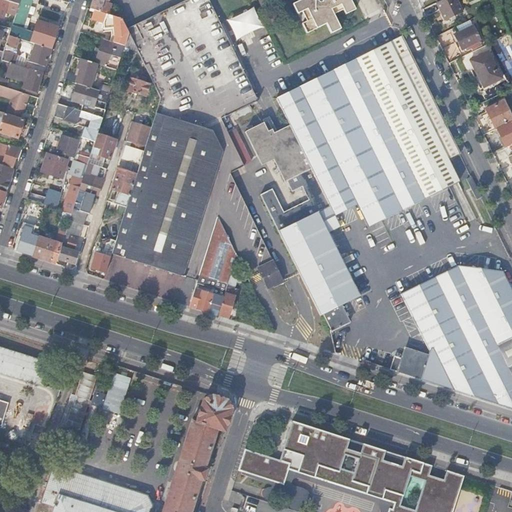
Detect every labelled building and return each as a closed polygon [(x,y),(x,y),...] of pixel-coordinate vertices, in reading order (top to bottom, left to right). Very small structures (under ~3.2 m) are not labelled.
[(3,0),(0,0),(0,17),(3,18),(8,4),(12,6),(11,8),(17,10),(19,5),(9,2),(3,0)] [(36,44),(51,49),(58,28),(41,23),(36,36),(24,32),(33,0),(20,0),(20,2),(19,5),(17,10),(14,21),(13,22),(11,29),(9,36),(19,39),(36,44)] [(95,10),(110,15),(112,4),(108,3),(108,0),(92,0),(90,9),(95,10)] [(222,152),(183,277),(189,279),(197,282),(200,274),(218,217),(237,255),(243,269),(246,275),(259,269),(268,288),(282,281),(230,174),(244,167),(221,119),(255,103),(257,102),(259,101),(209,0),(184,0),(127,29),(129,33),(138,51),(161,98),(157,111),(210,127),(222,152)] [(301,0),(293,4),(298,14),(303,12),(307,10),(312,19),(307,21),(302,24),(307,34),(327,24),(331,34),(341,29),(334,15),(332,10),(342,5),(344,10),(346,15),(357,10),(351,0),(301,0)] [(464,10),(458,0),(439,0),(436,2),(445,19),(464,10)] [(332,10),(334,15),(344,10),(342,5),(332,10)] [(236,38),(263,27),(255,7),(228,18),(236,38)] [(127,29),(125,25),(122,18),(110,15),(95,10),(92,19),(103,22),(104,28),(114,27),(115,36),(113,42),(125,45),(129,33),(127,29)] [(307,10),(303,12),(307,21),(312,19),(307,10)] [(0,25),(11,29),(13,22),(14,21),(3,18),(0,17),(0,25)] [(473,25),(455,34),(462,48),(481,39),(473,25)] [(138,51),(129,33),(125,45),(124,48),(138,51)] [(428,88),(402,35),(276,98),(289,125),(329,207),(318,212),(328,233),(339,227),(334,216),(356,204),(367,227),(457,180),(447,159),(459,153),(428,88)] [(19,39),(9,36),(6,47),(16,50),(19,39)] [(124,48),(125,45),(113,42),(103,39),(95,63),(98,64),(106,66),(111,53),(122,56),(124,48)] [(45,67),(51,49),(36,44),(30,62),(45,67)] [(489,50),(471,59),(478,73),(474,76),(480,88),(502,77),(489,50)] [(4,51),(4,53),(1,60),(9,63),(14,64),(17,55),(4,51)] [(137,57),(126,90),(146,96),(150,83),(144,81),(146,77),(140,75),(139,79),(136,79),(141,64),(137,57)] [(91,88),(98,64),(95,63),(81,59),(78,69),(81,69),(76,83),(77,83),(91,88)] [(117,70),(120,62),(111,59),(109,67),(117,70)] [(14,64),(9,63),(6,73),(24,78),(23,81),(27,82),(28,79),(30,80),(27,89),(36,92),(42,73),(14,64)] [(102,118),(105,110),(94,106),(96,99),(107,103),(110,94),(99,91),(91,88),(77,83),(72,101),(83,104),(81,111),(102,118)] [(99,91),(110,94),(111,88),(101,85),(99,91)] [(0,95),(11,100),(13,102),(11,108),(9,107),(7,114),(20,118),(22,111),(24,112),(26,106),(24,105),(25,102),(27,102),(29,95),(5,88),(0,86),(0,95)] [(489,116),(485,118),(489,126),(493,124),(495,128),(511,119),(511,117),(504,100),(486,109),(489,116)] [(101,122),(102,118),(81,111),(58,104),(54,116),(78,123),(79,119),(89,122),(87,128),(84,127),(81,137),(95,141),(97,133),(101,122)] [(210,127),(157,111),(151,128),(150,132),(144,152),(141,162),(139,167),(133,185),(126,207),(116,241),(112,255),(183,277),(222,152),(210,127)] [(7,114),(0,112),(0,116),(0,117),(3,117),(0,127),(0,132),(18,138),(24,119),(20,118),(7,114)] [(109,125),(101,122),(97,133),(106,136),(109,125)] [(150,132),(151,128),(132,122),(126,140),(132,142),(130,147),(144,152),(150,132)] [(329,207),(289,125),(273,133),(272,130),(269,131),(264,122),(246,131),(259,156),(272,149),(294,191),(303,186),(309,199),(284,212),(272,189),(261,195),(279,232),(318,212),(329,207)] [(245,164),(251,161),(235,128),(228,131),(245,164)] [(106,136),(97,133),(95,141),(91,153),(110,159),(116,139),(106,136)] [(56,156),(68,159),(69,156),(74,158),(79,139),(62,134),(57,151),(53,150),(52,154),(56,156)] [(0,143),(0,164),(2,165),(12,168),(18,149),(0,143)] [(135,160),(141,162),(144,152),(130,147),(125,146),(121,156),(135,160)] [(66,168),(68,159),(56,156),(52,154),(47,153),(42,172),(62,178),(64,172),(66,168)] [(87,165),(88,162),(89,158),(79,154),(76,162),(87,165)] [(101,167),(102,167),(104,160),(90,156),(89,158),(88,162),(101,167)] [(114,179),(133,185),(139,167),(141,162),(135,160),(132,170),(134,171),(133,173),(122,170),(117,169),(114,179)] [(86,169),(87,165),(76,162),(74,161),(70,172),(67,171),(67,173),(66,174),(72,176),(69,184),(71,185),(63,210),(72,213),(79,190),(82,181),(83,177),(84,173),(85,173),(86,169)] [(101,167),(88,162),(87,165),(86,169),(92,171),(98,173),(101,167)] [(0,190),(6,193),(13,169),(12,168),(2,165),(0,164),(0,190)] [(79,190),(92,194),(99,196),(104,179),(84,173),(83,177),(82,181),(79,190)] [(474,183),(471,175),(466,178),(465,177),(458,180),(461,188),(474,183)] [(114,203),(126,207),(133,185),(114,179),(111,190),(117,191),(114,203)] [(59,201),(63,191),(49,188),(46,197),(59,201)] [(70,220),(84,224),(87,213),(86,212),(92,194),(79,190),(72,213),(70,220)] [(43,204),(49,206),(57,209),(59,201),(46,197),(43,204)] [(318,212),(279,232),(320,317),(324,315),(341,306),(360,297),(328,233),(318,212)] [(218,217),(200,274),(218,280),(228,283),(233,267),(237,255),(218,217)] [(56,242),(62,244),(65,235),(67,230),(60,228),(56,242)] [(17,251),(32,256),(39,237),(31,234),(30,238),(22,236),(17,251)] [(61,247),(58,259),(75,264),(79,252),(78,252),(74,251),(76,244),(78,239),(65,235),(62,244),(61,247)] [(32,256),(56,264),(58,259),(61,247),(62,244),(56,242),(39,237),(32,256)] [(91,268),(106,273),(112,255),(116,241),(111,239),(110,242),(104,243),(101,255),(96,253),(91,268)] [(239,270),(243,269),(237,255),(233,267),(239,269),(239,270)] [(511,289),(500,266),(457,261),(401,295),(430,353),(429,357),(405,349),(401,359),(397,373),(511,409),(511,289)] [(225,294),(218,316),(228,319),(233,303),(235,296),(234,296),(236,290),(234,289),(236,281),(238,273),(239,270),(239,269),(233,267),(228,283),(225,294)] [(244,284),(247,276),(246,275),(238,273),(236,281),(244,284)] [(200,274),(197,282),(197,284),(204,286),(215,289),(218,280),(200,274)] [(228,283),(218,280),(215,289),(214,291),(225,294),(228,283)] [(202,292),(213,295),(214,291),(215,289),(204,286),(202,292)] [(190,307),(197,309),(208,312),(213,295),(202,292),(195,289),(190,307)] [(213,295),(208,312),(218,316),(225,294),(214,291),(213,295)] [(246,300),(253,302),(255,297),(247,294),(246,300)] [(260,314),(266,316),(260,304),(253,302),(246,300),(245,300),(242,308),(238,322),(256,328),(260,314)] [(341,306),(324,315),(332,332),(349,323),(341,306)] [(0,424),(2,425),(9,403),(0,399),(0,371),(42,385),(49,363),(0,347),(0,424)] [(397,373),(401,359),(395,357),(391,371),(397,373)] [(105,363),(95,394),(103,396),(99,411),(115,416),(130,371),(105,363)] [(81,371),(71,407),(85,412),(96,375),(81,371)] [(227,400),(213,396),(203,400),(196,421),(192,419),(162,511),(149,511),(151,505),(147,496),(54,464),(43,497),(57,501),(53,511),(191,511),(201,480),(203,481),(207,469),(205,468),(217,430),(224,432),(231,409),(227,400)] [(92,404),(80,439),(83,440),(86,440),(97,405),(92,404)] [(450,511),(462,475),(443,469),(440,479),(426,474),(429,465),(290,422),(279,460),(245,449),(238,470),(284,485),(289,470),(392,502),(388,511),(450,511)] [(83,440),(80,439),(73,462),(76,463),(83,440)]
